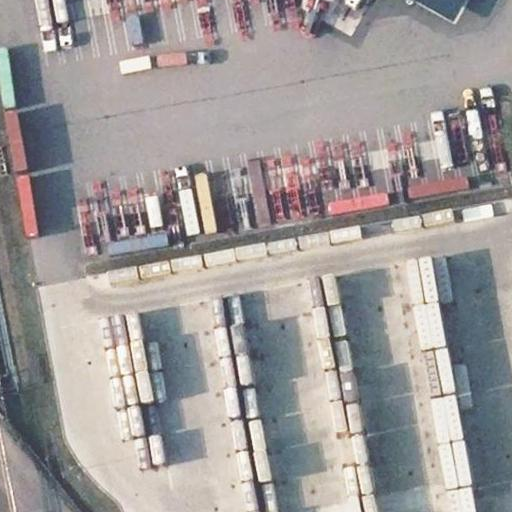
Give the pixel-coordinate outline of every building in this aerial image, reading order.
[(0,0),(0,9),(13,0),(0,0)] [(443,7),(449,46),(487,39),(477,1),(482,0),(431,0),(433,9),(443,7)] [(137,136),(198,124),(187,65),(184,66),(179,46),(141,54),(144,71),(129,74),(140,130),(136,132),(137,136)] [(207,179),(198,124),(137,136),(138,141),(142,140),(150,190),(164,186),(168,208),(207,201),(203,179),(207,179)] [(482,180),(489,211),(511,206),(511,139),(484,144),(492,177),(482,180)] [(511,206),(489,211),(496,241),(503,239),(509,275),(511,274),(511,206)] [(299,338),(352,328),(349,316),(368,312),(361,273),(315,281),(315,278),(282,285),(294,345),(300,343),(299,338)] [(257,294),(208,302),(214,339),(234,334),(236,350),(291,340),(293,346),(294,345),(282,285),(257,290),(257,294)] [(347,453),(357,511),(413,511),(402,442),(347,453)]
